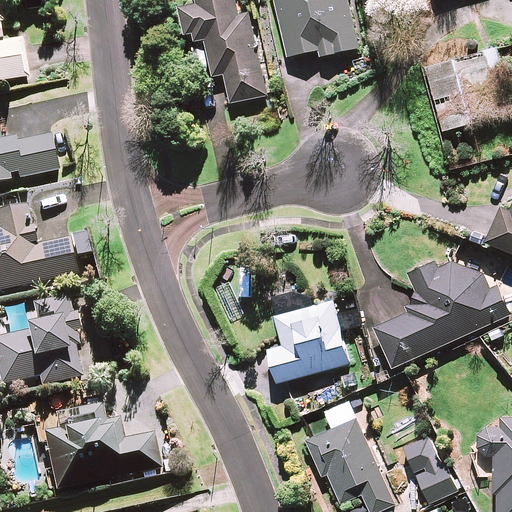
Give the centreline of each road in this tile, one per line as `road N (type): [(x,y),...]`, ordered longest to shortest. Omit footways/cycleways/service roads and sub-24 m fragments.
road 1 (residential): [(141,221),(165,304),(232,428),(259,511)]
road 2 (residential): [(103,0),(141,221)]
road 3 (residential): [(334,173),(141,221)]
